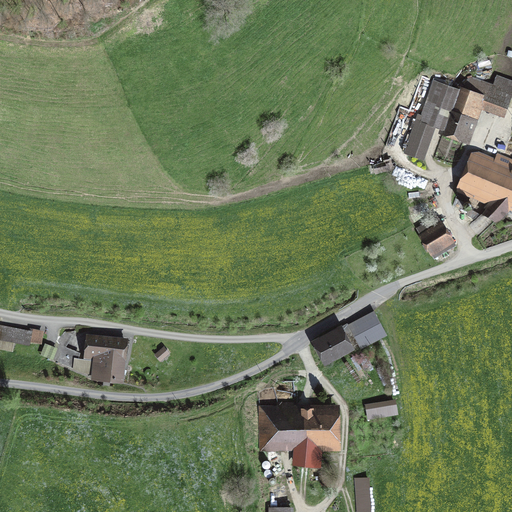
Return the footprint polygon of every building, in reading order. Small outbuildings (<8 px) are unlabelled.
[(416,120),(404,152),(421,158),(433,126),(464,138),(478,98),(507,108),(511,92),(511,82),(497,77),(494,86),(473,78),(468,79),(463,91),(434,81),(419,121),(416,120)] [(482,213),(493,223),(510,206),(511,206),(511,172),(472,156),(458,191),(486,203),(489,197),(495,200),(482,213)] [(392,168),(389,160),(374,164),(376,172),(392,168)] [(425,198),(406,207),(413,222),(432,212),(425,198)] [(434,257),(454,245),(450,238),(447,240),(436,221),(421,230),(432,248),(429,250),(434,257)] [(359,346),(360,348),(386,334),(375,314),(350,328),(359,346)] [(318,343),(326,359),(348,347),(350,351),(359,346),(350,328),(349,326),(318,343)] [(30,331),(30,332),(1,327),(0,330),(0,338),(28,344),(29,341),(41,340),(42,333),(30,331)] [(121,380),(126,341),(89,337),(86,359),(96,360),(95,368),(94,367),(94,376),(102,378),(121,380)] [(156,355),(160,360),(168,353),(164,348),(156,355)] [(395,413),(394,404),(369,408),(370,417),(395,413)] [(267,428),(267,444),(334,443),(334,412),(271,413),(271,428),(267,428)] [(356,479),(357,511),(370,511),(368,479),(356,479)]
